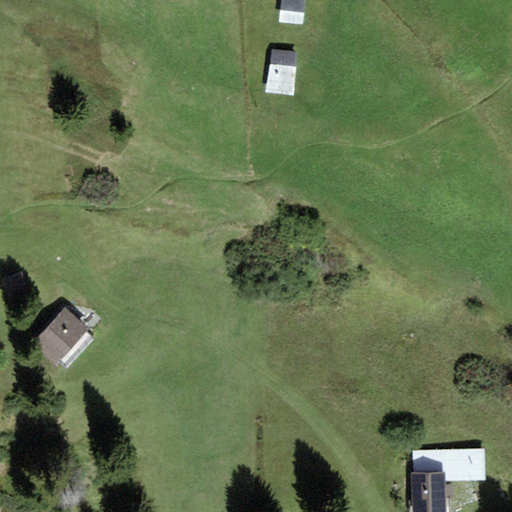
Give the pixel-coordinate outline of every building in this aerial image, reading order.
[(301,25),(304,1),(296,0),(281,0),(279,22),(301,25)] [(290,97),(296,54),(272,51),(265,94),(290,97)] [(30,345),(55,368),(88,332),(63,309),(30,345)] [(484,449),(413,451),(414,474),(442,473),(442,483),(485,482),(484,449)] [(444,511),(442,483),(442,473),(414,474),(410,474),(412,511),(444,511)]
